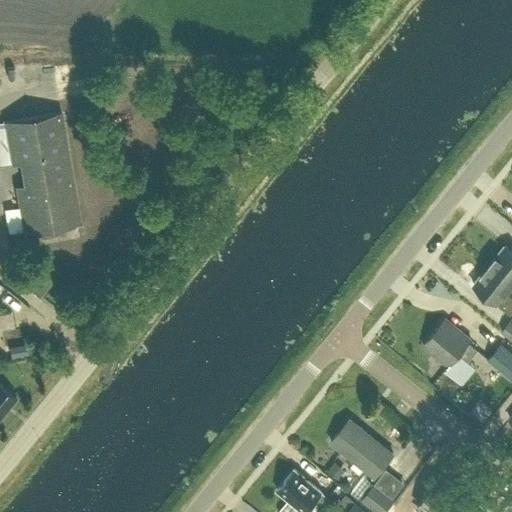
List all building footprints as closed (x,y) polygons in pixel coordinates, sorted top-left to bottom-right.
[(24,231),(79,222),(60,111),(0,121),(0,163),(20,160),(24,184),(16,186),(24,231)] [(491,262),(511,278),(511,251),(505,245),(491,262)] [(511,297),(505,292),(511,283),(511,278),(491,262),(473,284),(509,313),(511,310),(511,297)] [(39,293),(51,278),(34,265),(22,280),(39,293)] [(0,283),(4,296),(20,291),(14,274),(0,278),(0,283)] [(479,349),(469,340),(470,338),(445,317),(423,344),(448,365),(459,352),(470,360),(479,349)] [(511,338),(511,319),(502,330),(511,338)] [(511,378),(511,349),(501,341),(488,357),(511,378)] [(0,415),(15,396),(0,383),(0,415)] [(486,393),(477,402),(489,416),(499,408),(486,393)] [(375,476),(393,453),(349,418),(331,441),(375,476)] [(294,468),(277,489),(289,500),(279,511),(304,511),(322,491),(294,468)] [(483,511),(484,511),(440,476),(417,504),(426,511),(483,511)] [(377,511),(384,511),(395,498),(375,482),(362,499),(377,511)] [(339,500),(348,508),(344,511),(370,511),(346,492),(339,500)]
